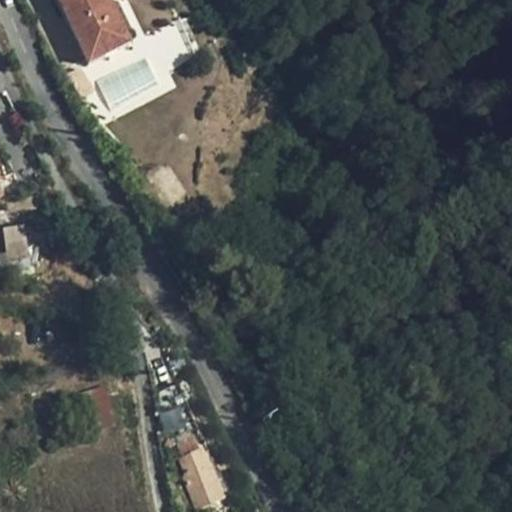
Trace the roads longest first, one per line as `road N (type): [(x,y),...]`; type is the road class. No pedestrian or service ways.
road 1 (unclassified): [(275,511),(3,0)]
road 2 (residential): [(164,511),(140,362),(0,64)]
